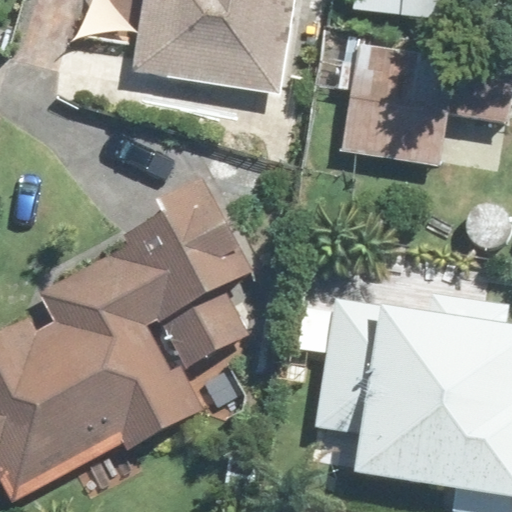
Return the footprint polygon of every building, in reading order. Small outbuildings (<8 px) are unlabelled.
[(147,0),(136,63),(281,86),(293,12),(308,14),(310,0),(147,0)] [(57,97),(117,102),(121,56),(61,51),(57,97)] [(452,125),(451,125),(453,116),(511,123),(511,59),(466,54),(458,107),(356,95),(349,151),(383,156),(448,163),(452,125)] [(44,286),(61,319),(38,330),(29,311),(0,325),(0,462),(6,475),(12,472),(20,487),(39,477),(43,483),(89,460),(77,436),(118,416),(131,440),(205,401),(185,361),(174,367),(151,320),(165,315),(188,360),(252,327),(227,279),(255,265),(242,238),(249,235),(225,187),(217,191),(205,166),(169,185),(177,201),(131,224),(139,239),(44,286)] [(511,511),(511,333),(510,333),(511,313),(511,306),(381,293),(380,305),(327,300),(313,434),(358,438),(354,482),(451,492),(448,511),(511,511)] [(232,448),(230,474),(259,476),(260,450),(232,448)] [(354,511),(289,503),(288,511),(354,511)]
